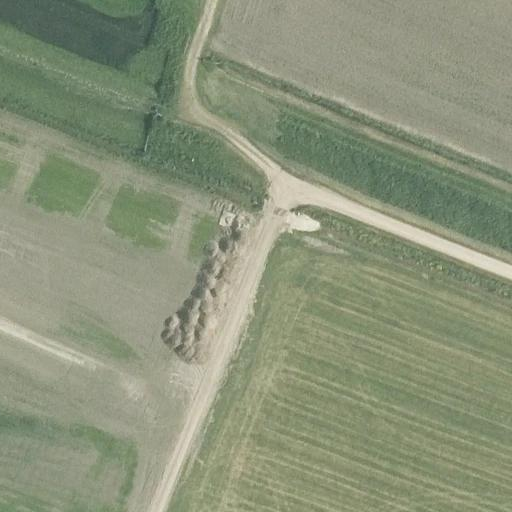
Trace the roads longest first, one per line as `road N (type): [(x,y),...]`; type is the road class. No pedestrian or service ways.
road 1 (track): [(156,511),(284,187)]
road 2 (unclassified): [(284,187),(511,273)]
road 3 (track): [(212,0),(191,64),(190,95),(284,187)]
